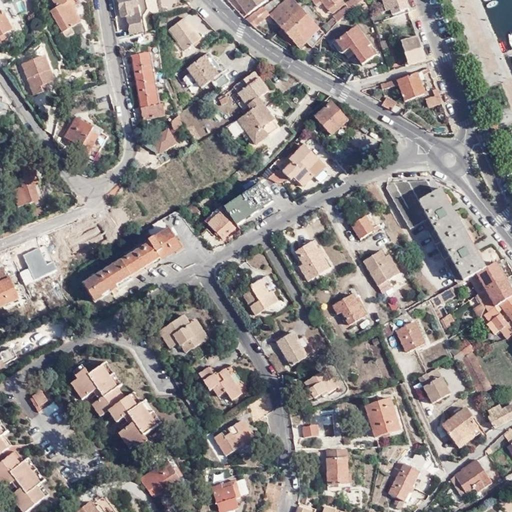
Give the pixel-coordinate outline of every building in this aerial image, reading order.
[(55,0),(60,16),(63,24),(72,21),(71,16),(81,12),(77,0),(55,0)] [(139,10),(136,0),(119,0),(122,10),(127,9),(128,12),(139,10)] [(231,0),(242,12),(258,0),(231,0)] [(273,0),(263,0),(244,13),(252,20),(267,6),(273,0)] [(316,24),(296,0),(278,0),(268,8),(298,41),(316,24)] [(331,13),(324,19),(328,23),(334,15),(340,9),(340,7),(346,3),(344,1),(331,12),(331,13)] [(0,3),(0,31),(16,22),(12,17),(10,18),(0,3)] [(181,30),(188,41),(204,28),(187,7),(172,19),(181,30)] [(334,15),(328,23),(320,31),(326,36),(340,21),(334,15)] [(342,36),(358,23),(355,20),(339,33),(342,36)] [(377,46),(358,23),(342,36),(339,33),(334,38),(339,44),(344,39),(346,41),(347,40),(349,42),(363,58),(377,46)] [(422,53),(414,29),(398,34),(406,58),(422,53)] [(184,44),(188,41),(181,30),(176,34),(184,44)] [(343,48),(349,42),(347,40),(346,41),(344,39),(339,44),(343,48)] [(32,84),(45,80),(42,71),(50,69),(43,49),(38,51),(36,45),(20,50),(32,84)] [(140,100),(159,98),(150,45),(132,48),(140,100)] [(208,46),(204,49),(218,68),(222,65),(208,46)] [(249,63),(264,55),(255,48),(245,55),(249,63)] [(218,68),(204,49),(182,65),(195,84),(199,81),(201,81),(211,74),(212,76),(229,64),(227,61),(222,65),(218,68)] [(421,67),(420,64),(414,66),(418,75),(423,74),(421,67)] [(246,100),(257,92),(266,85),(253,66),(232,81),(246,100)] [(418,75),(414,66),(392,75),(386,76),(378,79),(379,83),(396,78),(403,95),(422,87),(418,75)] [(110,84),(108,75),(92,79),(94,87),(110,84)] [(438,92),(433,80),(429,82),(432,89),(433,93),(438,92)] [(0,106),(4,108),(13,103),(2,86),(0,85),(0,106)] [(217,90),(221,97),(228,94),(224,87),(217,90)] [(432,89),(422,93),(426,101),(439,96),(438,92),(433,93),(432,89)] [(278,120),(261,98),(257,92),(246,100),(248,103),(242,108),(235,112),(253,138),(278,120)] [(382,93),(379,98),(379,99),(391,106),(394,100),(390,98),(391,97),(382,93)] [(313,110),(328,128),(345,114),(331,96),(313,110)] [(490,105),(483,108),(488,123),(495,120),(490,105)] [(71,136),(84,140),(89,119),(81,116),(82,111),(66,106),(61,129),(72,132),(71,136)] [(89,119),(84,140),(91,142),(98,115),(82,111),(81,116),(89,119)] [(145,127),(142,130),(143,135),(151,139),(155,132),(145,127)] [(292,160),(299,169),(306,164),(319,154),(314,147),(318,144),(307,128),(280,149),(289,162),(292,160)] [(349,134),(331,146),(337,153),(354,142),(349,134)] [(337,153),(346,162),(364,151),(357,140),(354,142),(337,153)] [(19,164),(24,171),(39,161),(35,154),(19,164)] [(39,161),(24,171),(32,185),(23,191),(28,200),(47,188),(39,173),(44,170),(39,161)] [(306,164),(299,169),(302,174),(310,170),(306,164)] [(257,173),(222,198),(233,215),(269,190),(257,173)] [(466,271),(483,260),(465,230),(438,181),(431,184),(424,174),(385,175),(383,181),(406,222),(420,215),(455,276),(458,275),(466,271)] [(196,202),(191,196),(189,198),(187,195),(180,201),(187,210),(196,202)] [(40,205),(42,210),(55,204),(53,199),(40,205)] [(219,230),(231,219),(216,203),(213,200),(201,212),(219,230)] [(43,214),(57,208),(55,204),(42,210),(43,214)] [(362,209),(348,217),(356,232),(371,223),(376,220),(368,206),(362,209)] [(178,238),(165,217),(133,238),(134,239),(79,274),(91,293),(178,238)] [(318,252),(322,250),(313,235),(309,237),(318,252)] [(329,260),(322,250),(318,252),(309,237),(293,247),(300,259),(303,263),(299,266),(305,275),(329,260)] [(360,253),(375,279),(378,277),(382,274),(394,267),(383,249),(380,242),(360,253)] [(387,246),(383,249),(394,267),(398,265),(387,246)] [(501,272),(492,255),(483,260),(466,271),(468,274),(475,287),(481,283),(501,272)] [(0,292),(16,284),(9,270),(7,271),(2,260),(0,260),(0,292)] [(466,271),(458,275),(460,279),(468,274),(466,271)] [(247,299),(252,308),(277,293),(270,282),(262,287),(252,272),(243,278),(244,280),(240,282),(250,297),(247,299)] [(502,273),(501,272),(481,283),(487,293),(480,297),(484,304),(491,299),(495,297),(511,287),(502,273)] [(460,279),(458,275),(455,276),(455,277),(445,282),(430,290),(423,295),(425,298),(428,303),(455,288),(452,284),(460,279)] [(487,293),(481,283),(475,287),(473,288),(478,297),(470,302),(474,310),(479,307),(484,304),(480,297),(487,293)] [(0,301),(20,292),(17,285),(0,293),(0,301)] [(511,289),(511,287),(495,297),(511,317),(508,320),(511,325),(511,324),(511,289)] [(362,309),(351,288),(330,300),(334,307),(339,305),(346,317),(362,309)] [(491,299),(484,304),(479,307),(485,315),(488,313),(502,332),(509,328),(511,325),(508,320),(491,299)] [(181,346),(200,333),(187,316),(186,316),(180,308),(155,323),(166,340),(174,334),(181,346)] [(187,316),(200,333),(205,330),(193,312),(187,316)] [(377,321),(381,331),(389,327),(383,316),(377,321)] [(427,348),(411,318),(393,327),(409,358),(427,348)] [(290,359),(311,346),(301,329),(296,332),(291,325),(274,334),(290,359)] [(461,331),(449,341),(447,342),(452,351),(454,354),(457,352),(468,343),(461,331)] [(482,366),(468,343),(457,352),(474,382),(476,386),(489,379),(482,366)] [(108,355),(103,358),(117,382),(122,379),(108,355)] [(73,362),(76,367),(87,360),(85,356),(73,362)] [(87,360),(76,367),(78,370),(71,374),(81,391),(93,384),(88,375),(93,372),(103,390),(98,392),(90,397),(98,409),(106,404),(113,416),(122,411),(126,408),(136,426),(132,428),(127,419),(113,427),(123,443),(129,440),(132,444),(143,437),(140,432),(154,424),(140,400),(136,403),(129,391),(125,394),(120,397),(112,385),(117,382),(103,358),(90,365),(87,360)] [(442,369),(437,359),(416,371),(430,396),(451,384),(447,378),(443,380),(438,371),(442,369)] [(340,378),(328,360),(302,375),(306,382),(295,388),(301,397),(313,390),(315,392),(322,387),(325,389),(340,378)] [(230,395),(242,389),(232,373),(238,370),(231,361),(227,364),(225,361),(216,366),(213,362),(198,369),(208,387),(213,386),(217,393),(226,388),(230,395)] [(443,380),(447,378),(442,369),(438,371),(443,380)] [(88,375),(93,384),(98,392),(103,390),(93,372),(88,375)] [(40,397),(48,392),(42,382),(33,387),(40,397)] [(125,394),(117,382),(112,385),(120,397),(125,394)] [(134,389),(129,391),(136,403),(140,400),(134,389)] [(269,402),(267,390),(253,397),(253,409),(269,402)] [(387,392),(366,400),(377,430),(398,422),(387,392)] [(486,409),(492,420),(511,409),(511,399),(510,396),(500,401),(490,407),(488,408),(486,409)] [(145,397),(140,400),(154,424),(159,422),(145,397)] [(490,407),(500,401),(498,397),(487,402),(490,407)] [(437,417),(451,437),(468,425),(474,421),(466,409),(468,407),(463,400),(437,417)] [(477,419),(468,407),(466,409),(474,421),(477,419)] [(126,408),(122,411),(127,419),(132,428),(136,426),(126,408)] [(239,427),(247,439),(252,435),(240,414),(236,416),(242,425),(239,427)] [(308,429),(323,426),(321,414),(306,417),(308,429)] [(237,445),(247,439),(239,427),(242,425),(236,416),(223,424),(225,428),(220,431),(217,428),(210,433),(221,451),(235,443),(237,445)] [(0,448),(11,440),(3,431),(7,427),(0,418),(0,448)] [(454,441),(464,435),(471,430),(468,425),(451,437),(454,441)] [(146,442),(143,437),(132,444),(134,449),(146,442)] [(341,453),(341,446),(325,444),(324,452),(322,452),(321,475),(342,476),(343,453),(341,453)] [(23,456),(15,445),(0,456),(0,470),(7,479),(18,470),(24,477),(13,486),(27,505),(48,488),(40,477),(43,473),(27,453),(23,456)] [(174,479),(182,474),(173,459),(169,452),(141,468),(153,488),(162,482),(161,480),(163,479),(168,487),(176,482),(174,479)] [(416,462),(400,455),(397,460),(392,458),(389,464),(394,467),(391,475),(386,473),(383,479),(387,482),(386,487),(394,491),(390,500),(397,503),(416,462)] [(177,457),(173,459),(182,474),(174,479),(176,482),(188,475),(177,457)] [(454,474),(451,480),(463,498),(475,489),(478,492),(493,481),(476,459),(454,474)] [(205,474),(214,503),(233,496),(230,485),(235,484),(230,467),(215,472),(215,471),(205,474)] [(272,485),(274,478),(270,477),(261,475),(260,481),(272,485)] [(271,491),(272,485),(260,481),(258,487),(271,491)] [(268,498),(271,491),(258,487),(256,495),(268,498)] [(511,508),(511,492),(509,490),(502,499),(511,508)] [(70,505),(74,511),(118,511),(102,491),(94,497),(96,499),(91,502),(88,498),(79,504),(76,501),(70,505)] [(254,501),(267,504),(268,498),(256,495),(254,501)] [(252,508),(264,511),(267,504),(254,501),(252,508)] [(299,503),(296,511),(310,511),(312,507),(299,503)]
